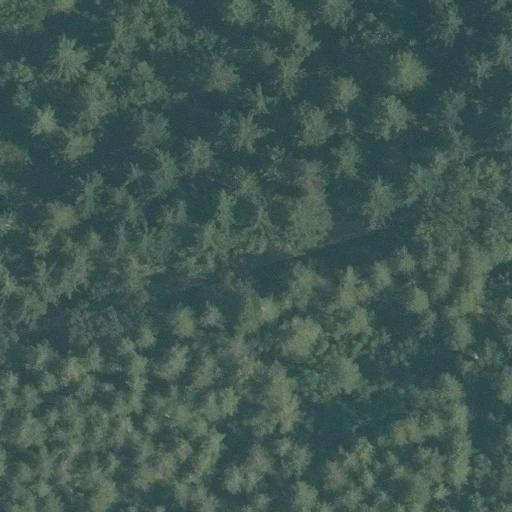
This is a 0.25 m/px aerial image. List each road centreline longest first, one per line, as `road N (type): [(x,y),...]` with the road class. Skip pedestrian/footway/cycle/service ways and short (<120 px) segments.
road 1 (track): [(487,184),(0,337)]
road 2 (track): [(487,184),(460,511)]
road 3 (track): [(37,325),(0,503)]
